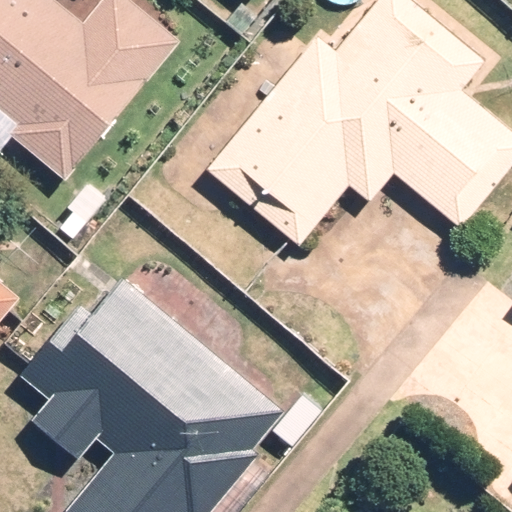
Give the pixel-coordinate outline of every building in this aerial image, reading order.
[(181,36),(136,0),(96,0),(82,18),(59,0),(0,0),(0,109),(16,122),(7,133),(64,179),(181,36)] [(413,0),(376,0),(334,50),(317,35),(206,168),(297,243),(348,183),(368,200),(392,170),(457,224),(511,158),(511,130),(461,88),(485,59),(413,0)] [(284,407),(120,274),(89,312),(78,303),(21,373),(49,397),(31,418),(78,456),(96,435),(115,451),(64,511),(235,511),(273,467),(250,448),(284,407)] [(0,318),(20,294),(0,277),(0,318)] [(321,410),(302,394),(273,430),(292,445),(321,410)]
